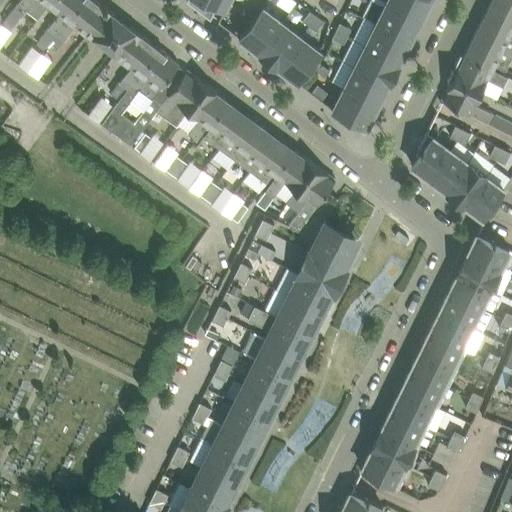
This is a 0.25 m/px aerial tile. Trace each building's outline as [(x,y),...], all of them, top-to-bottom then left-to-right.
[(18,0),(9,12),(13,15),(17,19),(26,7),(31,0),(46,0),(49,2),(50,0),(18,0)] [(60,11),(40,37),(48,43),(81,0),(50,0),(49,2),(60,11)] [(119,97),(159,46),(124,18),(113,11),(105,4),(104,5),(97,0),(81,0),(48,43),(56,49),(76,23),(87,32),(89,30),(132,64),(111,91),(119,97)] [(228,0),(193,0),(199,4),(199,5),(200,5),(209,9),(208,11),(208,12),(209,12),(211,13),(216,2),(226,6),(228,0)] [(387,0),(385,0),(375,21),(411,39),(421,17),(387,0)] [(430,0),(387,0),(421,17),(430,0)] [(493,0),(491,4),(486,13),(511,26),(511,2),(506,0),(493,0)] [(259,50),(283,18),(264,3),(239,35),(259,50)] [(310,24),(317,13),(310,8),(303,19),(310,24)] [(317,13),(310,24),(317,29),(324,18),(317,13)] [(479,27),(477,32),(511,49),(511,26),(486,13),(479,27)] [(0,44),(12,27),(0,18),(0,44)] [(278,65),(302,33),(283,18),(259,50),(278,65)] [(336,28),(348,34),(351,26),(340,20),(336,28)] [(411,39),(375,21),(364,42),(400,60),(411,39)] [(348,34),(336,28),(332,36),(344,41),(348,34)] [(465,53),(454,74),(483,88),(488,77),(504,85),(509,75),(493,67),(494,64),(506,70),(511,58),(511,49),(477,32),(468,51),(466,54),(465,53)] [(302,33),(278,65),(297,80),(322,48),(302,33)] [(31,41),(18,61),(39,75),(52,55),(31,41)] [(400,60),(364,42),(353,63),(389,82),(400,60)] [(119,97),(102,121),(131,143),(143,127),(121,110),(130,97),(149,110),(182,66),(178,63),(179,61),(159,46),(119,97)] [(325,75),(330,68),(320,60),(315,67),(325,75)] [(389,82),(353,63),(342,85),(377,105),(389,82)] [(207,82),(205,81),(187,67),(186,69),(182,66),(149,110),(153,113),(157,108),(165,114),(177,98),(188,107),(207,82)] [(454,74),(442,97),(443,97),(488,120),(492,111),(476,102),(483,88),(454,74)] [(208,122),(210,123),(212,124),(205,133),(221,145),(245,113),(241,110),(227,100),(226,98),(227,97),(224,95),(207,82),(188,107),(200,115),(188,131),(197,137),(208,122)] [(312,90),(322,98),(327,91),(317,83),(312,90)] [(342,85),(332,106),(343,112),(342,114),(342,115),(343,115),(352,119),(351,121),(352,122),(364,131),(377,105),(342,85)] [(511,120),(492,111),(488,120),(511,132),(511,120)] [(236,157),(260,124),(245,113),(221,145),(236,157)] [(458,138),(463,126),(455,122),(450,134),(458,138)] [(251,168),(275,135),(260,124),(236,157),(251,168)] [(463,126),(458,138),(466,142),(471,130),(463,126)] [(430,176),(451,146),(427,129),(416,152),(418,154),(412,162),(430,176)] [(135,145),(141,149),(152,135),(145,130),(135,145)] [(297,187),(315,162),(295,148),(294,149),(293,148),(275,135),(251,168),(266,180),(274,170),(276,171),(277,172),(257,201),(265,207),(286,179),(297,187)] [(489,153),(497,157),(503,146),(495,142),(489,153)] [(447,188),(468,160),(451,146),(430,176),(447,188)] [(497,157),(505,161),(511,149),(503,146),(497,157)] [(172,171),(182,157),(176,152),(165,167),(172,171)] [(189,161),(182,157),(172,171),(178,176),(189,161)] [(465,201),(486,172),(469,159),(468,160),(447,188),(447,189),(464,202),(465,201)] [(305,218),(315,205),(327,189),(335,177),(317,163),(315,162),(297,187),(299,188),(309,196),(297,212),(288,223),(298,228),(305,218)] [(486,172),(465,201),(482,215),(504,186),(486,172)] [(206,196),(217,182),(210,177),(200,192),(206,196)] [(223,186),(217,182),(206,196),(213,201),(223,186)] [(231,215),(238,220),(249,205),(242,200),(231,215)] [(263,217),(259,225),(271,230),(274,223),(263,217)] [(324,223),(310,250),(345,268),(345,267),(343,266),(347,259),(357,239),(324,223)] [(267,238),(271,230),(259,225),(255,232),(267,238)] [(410,237),(399,228),(394,234),(405,242),(410,237)] [(467,251),(500,267),(510,247),(477,231),(467,251)] [(345,268),(310,250),(300,272),(334,289),(332,288),(335,282),(337,283),(338,281),(336,280),(339,274),(341,275),(342,274),(340,273),(343,267),(345,268)] [(501,267),(500,267),(467,251),(457,270),(458,271),(490,286),(491,287),(501,267)] [(241,260),(238,268),(249,273),(253,266),(241,260)] [(245,281),(249,273),(238,268),(234,275),(245,281)] [(490,286),(458,271),(448,290),(481,306),(490,286)] [(334,289),(300,272),(289,293),(319,308),(321,310),(332,289),(334,290),(334,289)] [(439,309),(471,325),(481,306),(448,290),(439,309)] [(318,317),(321,310),(319,308),(289,293),(278,315),(311,331),(318,317)] [(220,303),(216,310),(227,316),(231,308),(220,303)] [(311,331),(278,315),(255,303),(248,317),(271,328),(267,336),(300,353),(311,331)] [(429,329),(462,345),(471,325),(439,309),(429,329)] [(503,317),(511,321),(511,311),(506,309),(503,317)] [(224,324),(227,316),(216,310),(212,318),(224,324)] [(510,330),(511,325),(511,321),(503,317),(499,325),(510,330)] [(429,329),(420,348),(452,364),(462,345),(429,329)] [(296,360),(300,353),(267,336),(254,330),(244,351),(257,358),(289,374),(296,360)] [(420,348),(410,368),(443,384),(452,364),(420,348)] [(490,349),(486,357),(497,362),(500,354),(490,349)] [(221,357),(218,365),(229,371),(233,363),(221,357)] [(493,370),(497,362),(486,357),(482,364),(493,370)] [(246,379),(276,394),(278,395),(289,374),(257,358),(246,379)] [(225,378),(229,371),(218,365),(214,372),(225,378)] [(410,368),(401,387),(433,403),(443,384),(410,368)] [(278,395),(276,394),(246,379),(235,401),(268,417),(278,395)] [(401,387),(391,406),(424,422),(433,403),(401,387)] [(473,389),(469,396),(480,402),(484,394),(473,389)] [(477,410),(480,402),(469,396),(465,404),(477,410)] [(200,400),(196,408),(207,414),(211,406),(200,400)] [(224,422),(254,437),(257,438),(268,417),(235,401),(224,422)] [(391,406),(382,426),(414,442),(424,422),(391,406)] [(204,421),(207,414),(196,408),(192,415),(204,421)] [(257,438),(254,437),(224,422),(213,443),(246,460),(257,438)] [(415,442),(414,442),(382,426),(381,425),(371,445),(372,445),(405,461),(415,442)] [(466,433),(455,428),(451,436),(462,441),(466,433)] [(451,436),(447,443),(458,449),(462,441),(451,436)] [(178,443),(174,451),(186,457),(190,449),(178,443)] [(246,460),(213,443),(203,465),(232,480),(235,481),(246,460)] [(405,461),(372,445),(362,465),(395,481),(405,461)] [(182,464),(186,457),(174,451),(171,459),(182,464)] [(269,464),(261,483),(277,490),(285,471),(269,464)] [(235,481),(232,480),(203,465),(192,486),(191,485),(191,486),(226,504),(227,503),(225,502),(235,481)] [(447,472),(436,466),(432,474),(443,480),(447,472)] [(432,474),(428,482),(439,488),(443,480),(432,474)] [(511,511),(511,475),(510,475),(502,496),(511,499),(511,511)] [(157,486),(153,494),(164,499),(168,492),(157,486)] [(226,504),(191,486),(190,486),(192,487),(189,493),(187,492),(187,493),(188,494),(185,500),(184,499),(183,501),(184,501),(181,507),(180,507),(189,511),(219,511),(221,510),(223,511),(223,510),(221,509),(224,503),(226,504)] [(341,509),(346,511),(379,511),(383,505),(351,489),(341,509)] [(160,507),(164,499),(153,494),(149,501),(160,507)]
